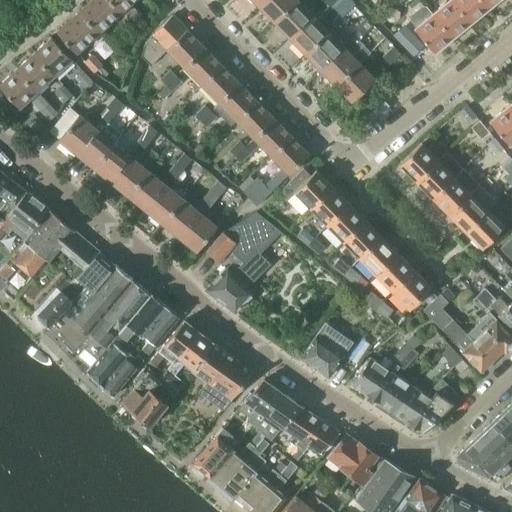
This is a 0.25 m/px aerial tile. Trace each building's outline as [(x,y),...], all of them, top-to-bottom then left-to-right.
[(110,0),(89,0),(79,10),(99,31),(121,11),(110,0)] [(110,0),(121,11),(132,0),(110,0)] [(265,0),(260,6),(275,22),(298,1),(296,0),(265,0)] [(320,0),(315,6),(319,11),(322,14),(332,4),(328,0),(320,0)] [(453,0),(447,0),(433,12),(453,37),(471,22),(453,0)] [(483,0),(453,0),(471,22),(489,7),(483,0)] [(275,22),(290,37),(312,16),(313,17),(319,11),(315,6),(314,6),(315,7),(309,13),(298,1),(275,22)] [(453,37),(433,12),(432,13),(427,6),(422,6),(411,16),(410,19),(416,26),(414,27),(432,49),(434,52),(453,37)] [(99,31),(79,10),(57,30),(77,51),(99,31)] [(129,21),(139,32),(148,23),(138,13),(129,21)] [(169,49),(168,48),(187,29),(173,15),(153,33),(154,34),(146,42),(142,56),(152,66),(169,49)] [(290,37),(306,53),(328,32),(313,17),(312,16),(290,37)] [(366,17),(355,28),(363,36),(374,25),(366,17)] [(355,28),(345,38),(349,42),(353,45),(363,36),(355,28)] [(168,48),(169,49),(185,66),(205,47),(187,29),(168,48)] [(306,53),(321,69),(343,48),(328,32),(306,53)] [(107,41),(117,52),(126,44),(116,33),(107,41)] [(52,36),(33,54),(54,76),(72,59),(52,36)] [(321,69),(336,84),(358,63),(356,60),(350,55),(356,49),(353,45),(349,42),(343,48),(321,69)] [(383,57),(391,64),(401,53),(394,46),(383,57)] [(203,84),(222,65),(205,47),(185,66),(203,84)] [(33,54),(16,70),(36,92),(54,76),(33,54)] [(85,62),(95,73),(97,71),(101,67),(103,65),(94,54),(85,62)] [(358,63),(336,84),(352,101),(374,79),(359,64),(358,63)] [(220,102),(239,83),(222,65),(203,84),(220,102)] [(109,73),(101,67),(97,71),(105,78),(109,73)] [(161,79),(166,85),(177,75),(171,69),(161,79)] [(36,92),(16,70),(0,84),(0,85),(20,107),(36,92)] [(76,78),(86,88),(93,81),(83,71),(76,78)] [(177,75),(166,85),(167,85),(159,92),(166,99),(183,81),(177,75)] [(237,120),(257,101),(239,83),(220,102),(237,120)] [(56,91),(65,102),(73,95),(63,84),(56,91)] [(0,108),(8,101),(0,92),(0,108)] [(116,96),(106,108),(115,115),(124,103),(116,96)] [(255,138),(274,119),(257,101),(237,120),(255,138)] [(49,102),(41,110),(51,120),(59,113),(49,102)] [(196,114),(201,120),(212,110),(206,104),(196,114)] [(477,116),(468,105),(460,112),(470,123),(477,116)] [(511,141),(511,110),(508,106),(490,120),(509,144),(511,141)] [(115,115),(106,108),(97,120),(106,126),(115,115)] [(212,110),(201,120),(207,126),(217,116),(212,110)] [(33,138),(46,126),(34,113),(21,126),(33,138)] [(60,138),(77,152),(97,128),(80,114),(60,138)] [(261,144),(272,155),(291,136),(274,119),(255,138),(246,146),(236,156),(242,162),(261,144)] [(472,126),(482,137),(489,131),(480,120),(472,126)] [(150,124),(141,136),(149,143),(159,131),(150,124)] [(77,152),(94,166),(114,142),(97,128),(77,152)] [(149,143),(141,136),(131,148),(140,154),(149,143)] [(291,136),(272,155),(283,167),(266,185),(258,177),(244,192),(257,206),(290,174),(309,155),(291,136)] [(487,144),(496,155),(504,149),(495,137),(487,144)] [(229,163),(236,156),(246,146),(241,140),(223,157),(229,163)] [(94,166),(112,180),(131,156),(114,142),(94,166)] [(400,164),(416,180),(438,159),(422,142),(400,164)] [(185,152),(175,164),(184,171),(193,159),(185,152)] [(112,180),(128,194),(148,170),(131,156),(112,180)] [(511,159),(509,156),(500,164),(509,173),(511,170),(511,159)] [(416,180),(432,197),(454,175),(438,159),(416,180)] [(199,178),(206,169),(198,163),(191,171),(199,178)] [(184,171),(175,164),(166,175),(174,182),(184,171)] [(432,197),(449,214),(471,192),(472,193),(480,184),(464,168),(455,176),(454,175),(432,197)] [(296,193),(311,208),(333,186),(316,170),(311,175),(304,169),(288,185),(281,192),(289,199),(296,193)] [(19,196),(24,189),(0,170),(0,223),(0,222),(0,220),(7,212),(8,213),(15,204),(11,201),(17,194),(19,196)] [(128,194),(146,208),(165,184),(148,170),(128,194)] [(209,191),(218,198),(227,187),(219,180),(209,191)] [(146,208),(162,222),(182,197),(165,184),(146,208)] [(449,214),(465,230),(487,209),(495,201),(480,184),(472,193),(471,192),(449,214)] [(311,208),(327,224),(349,203),(333,186),(311,208)] [(24,237),(48,208),(40,202),(24,189),(19,196),(17,194),(11,201),(15,204),(8,213),(7,212),(0,220),(0,222),(0,223),(0,235),(5,231),(9,234),(13,228),(24,237)] [(196,209),(200,212),(204,207),(208,210),(218,198),(209,191),(200,203),(200,204),(196,209)] [(162,222),(180,236),(200,212),(196,209),(182,197),(162,222)] [(327,224),(344,242),(366,221),(349,203),(327,224)] [(50,261),(75,231),(48,208),(24,237),(25,240),(50,261)] [(487,209),(465,230),(483,248),(505,226),(487,209)] [(200,212),(180,236),(196,249),(216,225),(200,212)] [(222,260),(228,267),(233,272),(255,250),(259,254),(281,232),(257,212),(221,232),(204,252),(219,264),(222,260)] [(344,242),(360,258),(382,236),(366,221),(344,242)] [(297,236),(307,245),(313,238),(314,237),(303,228),(297,236)] [(83,268),(99,251),(75,231),(61,248),(83,268)] [(360,258),(377,275),(399,254),(382,236),(360,258)] [(511,236),(501,248),(511,259),(511,236)] [(313,238),(307,245),(319,254),(325,247),(314,237),(313,238)] [(17,295),(20,297),(35,278),(45,267),(50,261),(25,240),(0,268),(0,275),(4,279),(14,267),(11,265),(14,263),(19,267),(21,265),(33,275),(17,295)] [(233,272),(228,267),(206,288),(235,311),(253,292),(247,285),(269,263),(259,254),(255,250),(233,272)] [(74,351),(79,346),(78,345),(88,333),(89,333),(133,279),(116,265),(99,251),(83,268),(76,275),(83,282),(88,286),(81,292),(75,299),(74,299),(72,301),(50,324),(48,327),(74,351)] [(377,275),(392,291),(414,270),(399,254),(377,275)] [(333,266),(344,275),(350,268),(350,267),(340,258),(333,266)] [(511,287),(511,269),(509,266),(503,272),(511,280),(511,283),(510,286),(511,287)] [(350,268),(344,275),(355,284),(362,276),(350,267),(350,268)] [(414,270),(392,291),(409,308),(431,287),(414,270)] [(43,323),(50,324),(72,301),(74,299),(75,299),(81,292),(88,286),(83,282),(77,287),(71,281),(66,277),(57,287),(58,288),(37,312),(36,317),(43,323)] [(97,358),(119,333),(151,293),(133,279),(89,333),(88,333),(78,345),(79,346),(83,350),(85,347),(97,357),(97,358)] [(511,301),(509,305),(500,296),(497,299),(485,288),(476,297),(488,309),(491,306),(498,313),(498,314),(510,327),(511,324),(511,301)] [(366,300),(376,308),(381,303),(383,301),(372,292),(366,300)] [(151,293),(119,333),(125,338),(133,329),(142,335),(144,334),(167,306),(151,293)] [(433,293),(428,297),(432,302),(437,297),(433,293)] [(432,302),(425,308),(436,320),(464,351),(463,351),(482,371),(504,349),(505,350),(507,352),(511,346),(511,333),(498,319),(491,311),(468,333),(450,314),(443,307),(448,302),(440,294),(437,297),(432,302)] [(381,303),(376,308),(388,317),(394,309),(383,301),(381,303)] [(167,306),(144,334),(149,338),(143,347),(149,352),(179,315),(167,306)] [(165,355),(173,360),(173,361),(198,330),(183,319),(149,360),(155,366),(165,355)] [(312,341),(300,357),(325,374),(329,376),(354,342),(325,322),(316,335),(312,341)] [(186,360),(194,367),(213,341),(198,330),(173,361),(173,360),(169,365),(160,376),(178,390),(185,382),(174,374),(176,371),(186,360)] [(87,370),(102,384),(126,355),(126,356),(128,353),(119,345),(125,338),(119,333),(97,358),(98,358),(91,367),(87,370)] [(213,341),(194,367),(192,371),(207,381),(200,390),(223,408),(252,371),(213,341)] [(368,392),(373,395),(390,372),(414,348),(407,342),(391,359),(386,356),(381,365),(370,357),(352,383),(367,393),(368,392)] [(358,346),(349,359),(359,365),(368,353),(358,346)] [(451,346),(442,354),(454,367),(454,366),(462,359),(463,359),(463,358),(451,346)] [(378,400),(393,410),(411,386),(411,385),(395,374),(400,366),(404,370),(419,353),(414,348),(390,372),(373,395),(379,399),(378,400)] [(126,355),(102,384),(114,395),(144,358),(137,353),(131,361),(126,356),(126,355)] [(462,359),(454,366),(458,370),(461,373),(469,366),(462,359)] [(167,403),(152,389),(158,382),(147,371),(123,399),(150,424),(167,403)] [(436,390),(413,423),(424,431),(454,401),(460,395),(443,378),(432,388),(436,390)] [(254,424),(261,429),(267,434),(271,438),(278,430),(282,424),(299,403),(264,379),(239,408),(249,416),(247,418),(254,424)] [(393,410),(413,423),(436,390),(432,388),(431,389),(427,395),(411,385),(411,386),(393,410)] [(511,403),(510,402),(499,413),(511,423),(511,403)] [(299,403),(282,424),(288,428),(301,437),(300,439),(301,439),(320,418),(299,403)] [(511,423),(499,413),(488,424),(511,443),(511,423)] [(247,433),(254,424),(247,418),(240,427),(247,433)] [(301,439),(300,439),(295,445),(298,447),(292,454),(298,460),(299,458),(310,443),(322,452),(339,431),(320,418),(301,439)] [(278,430),(271,438),(277,442),(284,434),(283,434),(288,428),(282,424),(278,430)] [(511,443),(488,424),(474,438),(503,461),(509,455),(511,457),(511,443)] [(194,461),(210,475),(233,448),(226,442),(231,435),(222,428),(194,461)] [(210,475),(223,486),(264,438),(267,434),(261,429),(250,442),(249,441),(237,455),(233,452),(235,450),(233,448),(210,475)] [(328,456),(362,482),(365,484),(386,459),(381,456),(358,440),(357,441),(349,435),(345,435),(328,456)] [(223,486),(236,497),(258,471),(267,460),(260,455),(270,443),(264,438),(223,486)] [(503,461),(474,438),(456,454),(457,463),(491,480),(494,482),(509,467),(503,461)] [(361,502),(369,509),(373,511),(388,511),(415,475),(386,459),(365,484),(362,482),(362,483),(353,494),(354,495),(354,496),(361,502)] [(286,467),(250,509),(253,511),(272,511),(286,497),(279,490),(287,481),(298,467),(291,461),(286,467)] [(236,497),(250,509),(286,467),(280,462),(274,469),(273,468),(265,477),(258,471),(236,497)] [(511,475),(502,486),(511,490),(511,475)] [(394,511),(431,511),(444,493),(419,477),(394,511)] [(321,485),(314,494),(321,499),(328,490),(321,485)] [(338,497),(345,503),(351,497),(344,491),(338,497)] [(468,511),(474,504),(452,493),(449,497),(439,511),(468,511)] [(282,511),(310,511),(321,499),(314,494),(306,504),(296,495),(282,511)] [(310,511),(322,511),(328,505),(321,499),(310,511)]
